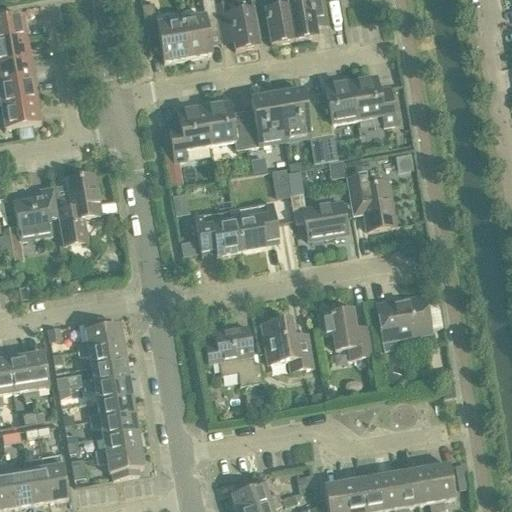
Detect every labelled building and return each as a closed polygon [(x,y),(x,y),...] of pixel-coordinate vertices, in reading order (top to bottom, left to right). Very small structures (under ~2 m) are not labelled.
[(219,36),(214,9),(212,0),(200,0),(203,19),(180,23),(187,63),(211,59),(208,38),(219,36)] [(325,21),(322,2),(331,0),(285,0),(287,10),(294,45),(316,41),(313,23),(325,21)] [(294,45),(287,10),(265,13),(263,1),(250,3),(251,13),(252,17),(265,15),(271,49),(294,45)] [(187,63),(180,23),(156,27),(153,7),(141,9),(148,48),(159,46),(163,67),(187,63)] [(252,17),(251,13),(228,17),(226,7),(214,9),(219,36),(220,39),(232,37),(235,55),(258,51),(252,17)] [(0,45),(25,42),(21,19),(0,22),(0,45)] [(0,67),(28,63),(25,42),(0,45),(0,67)] [(0,89),(32,84),(28,63),(0,67),(0,89)] [(389,98),(378,100),(375,81),(350,86),(356,126),(381,121),(383,131),(395,129),(389,98)] [(0,111),(36,105),(32,84),(0,89),(0,111)] [(331,130),(356,126),(350,86),(324,90),(327,107),(316,109),(316,110),(321,140),(333,138),(331,130)] [(316,110),(305,112),(302,94),(276,98),(284,144),(309,140),(309,142),(321,140),(316,110)] [(258,148),(284,144),(276,98),(251,103),(254,121),(242,123),(247,152),(259,150),(258,148)] [(4,133),(39,127),(36,105),(0,111),(4,133)] [(242,123),(231,125),(228,107),(203,111),(209,150),(234,146),(236,154),(247,152),(242,123)] [(169,138),(162,139),(167,168),(173,166),(185,164),(184,155),(209,150),(203,111),(177,115),(180,134),(168,136),(169,138)] [(365,178),(345,181),(350,211),(362,209),(367,236),(394,231),(386,186),(367,190),(365,178)] [(100,219),(93,179),(65,184),(69,212),(56,215),(57,222),(62,250),(87,246),(83,222),(100,219)] [(57,222),(56,215),(52,192),(39,195),(40,203),(12,208),(18,245),(52,240),(49,224),(57,222)] [(341,207),(305,213),(302,197),(289,199),(294,228),(304,227),(307,246),(347,239),(341,207)] [(264,246),(278,243),(272,209),(233,215),(240,257),(265,253),(264,246)] [(216,261),(240,257),(233,215),(194,222),(200,257),(214,254),(216,261)] [(84,283),(69,286),(70,294),(86,292),(84,283)] [(424,301),(376,310),(383,352),(384,355),(396,353),(395,343),(430,337),(430,334),(426,310),(424,301)] [(441,332),(437,308),(426,310),(430,334),(441,332)] [(352,314),(318,319),(321,340),(332,338),(335,354),(348,352),(350,363),(372,360),(368,336),(356,338),(352,314)] [(119,329),(109,330),(108,324),(83,328),(86,346),(76,349),(77,355),(122,347),(119,329)] [(290,324),(260,329),(267,369),(288,365),(290,376),(313,372),(308,346),(307,339),(293,341),(290,324)] [(50,345),(60,344),(58,332),(48,334),(50,345)] [(215,348),(204,350),(207,369),(218,367),(220,381),(237,378),(239,391),(262,387),(259,367),(254,368),(248,332),(213,338),(215,348)] [(90,371),(125,365),(122,347),(77,355),(78,361),(89,361),(90,371)] [(24,360),(32,405),(38,404),(37,394),(48,392),(42,357),(24,360)] [(25,406),(32,405),(24,360),(6,363),(12,398),(22,396),(25,406)] [(12,398),(6,363),(0,364),(0,410),(2,410),(2,400),(12,398)] [(83,390),(128,383),(125,365),(90,371),(92,381),(82,384),(83,390)] [(96,406),(131,400),(128,383),(83,390),(84,397),(95,396),(96,406)] [(454,401),(452,385),(440,387),(443,403),(454,401)] [(89,426),(134,418),(131,400),(96,406),(98,416),(88,419),(89,426)] [(24,419),(23,420),(24,428),(34,427),(33,419),(33,418),(32,417),(24,419)] [(42,417),(33,419),(34,427),(43,426),(42,417)] [(102,442),(137,436),(134,418),(89,426),(90,432),(101,432),(102,442)] [(37,433),(38,441),(50,439),(48,431),(37,433)] [(26,443),(38,441),(37,433),(25,435),(26,443)] [(95,461),(140,454),(137,436),(102,442),(104,452),(94,455),(95,461)] [(69,459),(76,458),(78,446),(67,447),(69,459)] [(137,473),(143,472),(140,454),(95,461),(96,468),(107,467),(108,478),(111,477),(113,484),(139,480),(137,473)] [(49,507),(67,504),(60,459),(41,462),(49,507)] [(31,510),(49,507),(41,462),(24,465),(31,510)] [(73,484),(85,482),(82,464),(70,466),(73,484)] [(13,511),(17,511),(31,510),(24,465),(25,475),(15,477),(12,467),(6,468),(13,511)] [(0,511),(13,511),(6,468),(0,468),(0,511)] [(444,511),(444,505),(455,503),(449,468),(430,472),(436,511),(444,511)] [(429,511),(436,511),(430,472),(412,475),(418,509),(428,508),(429,511)] [(408,511),(418,509),(412,475),(394,478),(400,511),(408,511)] [(400,511),(394,478),(377,481),(381,511),(400,511)] [(234,511),(252,511),(279,503),(277,497),(267,499),(261,480),(237,488),(240,497),(230,500),(234,511)] [(381,511),(377,481),(359,484),(363,511),(381,511)] [(363,511),(359,484),(341,487),(345,511),(363,511)] [(345,511),(341,487),(323,490),(326,511),(345,511)] [(275,511),(281,509),(279,503),(252,511),(275,511)]
